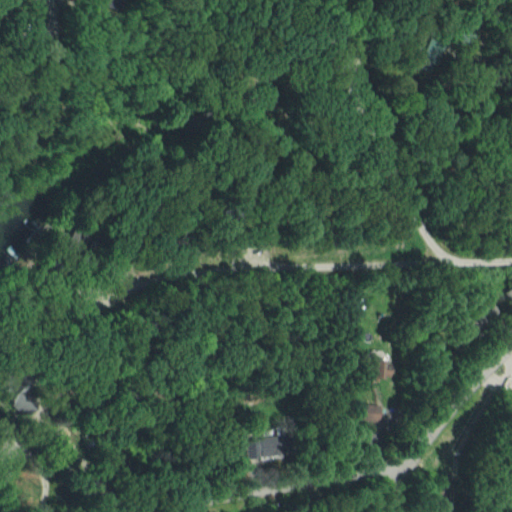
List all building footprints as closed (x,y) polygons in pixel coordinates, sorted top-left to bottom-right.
[(511,218),(511,173),(511,174),(498,215),(511,218)] [(392,362),(372,362),(371,380),(391,381),(392,362)] [(25,397),(31,388),(20,381),(5,405),(25,416),(34,402),(25,397)] [(377,423),(379,405),(359,403),(357,421),(377,423)] [(243,458),(282,455),(281,435),(241,439),(243,458)]
